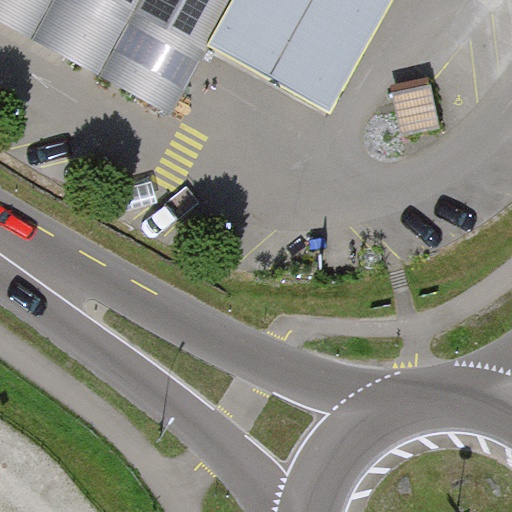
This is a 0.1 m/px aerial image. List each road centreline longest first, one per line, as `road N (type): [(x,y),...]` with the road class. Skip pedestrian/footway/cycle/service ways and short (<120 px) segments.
road 1 (primary): [(393,414),(267,365),(0,237)]
road 2 (primary): [(0,262),(76,332),(219,439),(285,511)]
road 3 (primary): [(393,414),(355,438),(331,466),(311,511)]
